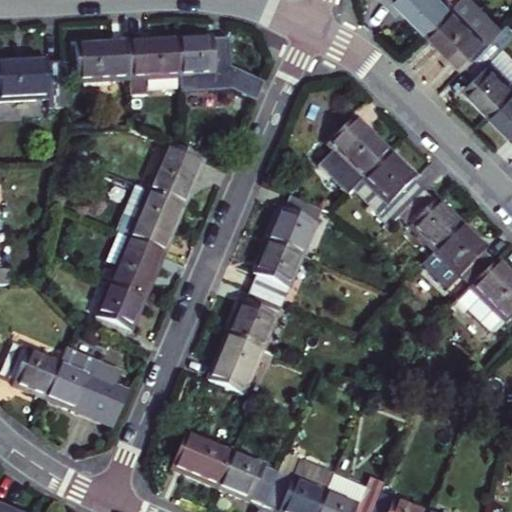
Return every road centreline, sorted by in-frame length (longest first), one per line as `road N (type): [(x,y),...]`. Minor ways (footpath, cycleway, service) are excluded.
road 1 (residential): [(109,504),(311,29)]
road 2 (residential): [(511,206),(371,67),(311,29)]
road 3 (residential): [(109,504),(35,465),(0,436)]
